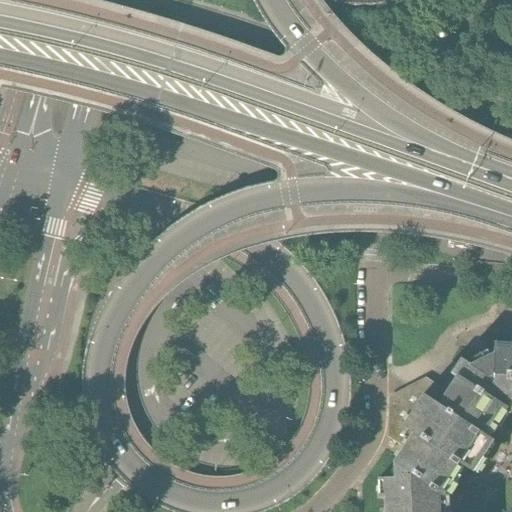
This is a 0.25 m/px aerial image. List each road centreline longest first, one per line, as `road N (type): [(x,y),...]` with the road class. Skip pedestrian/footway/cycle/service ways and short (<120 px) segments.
road 1 (primary): [(134,202),(265,249),(311,299),(333,355),(336,408),(310,463),(273,493),(224,506),(175,496),(147,480),(103,420),(100,360),(132,289),(181,238),(245,204),(327,190),(463,202)]
road 2 (primary): [(473,172),(195,70),(0,18)]
road 3 (primary): [(0,56),(123,87),(463,202)]
road 4 (primary): [(473,172),(344,88),(306,53),(269,0)]
road 5 (residential): [(375,263),(372,427),(350,472),(313,511)]
road 6 (tertiary): [(0,500),(36,310)]
road 7 (secondary): [(66,183),(115,18)]
road 8 (primary): [(36,310),(78,245),(134,202)]
road 9 (tertiary): [(36,310),(66,183)]
